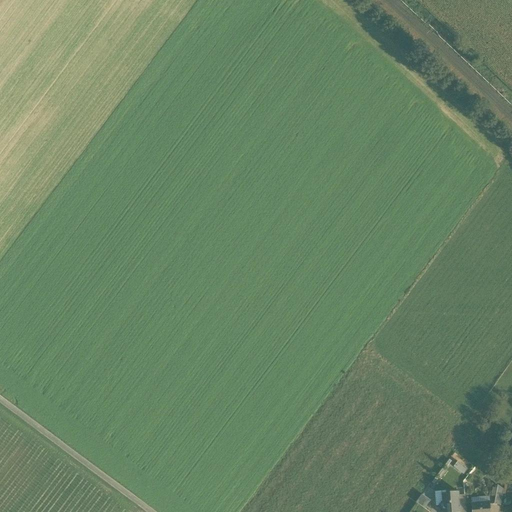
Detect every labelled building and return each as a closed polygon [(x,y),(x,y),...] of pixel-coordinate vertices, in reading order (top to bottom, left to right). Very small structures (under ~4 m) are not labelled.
[(468,469),(457,462),(453,467),(463,475),(468,469)] [(494,505),(500,506),(503,490),(497,486),(494,505)] [(443,510),(443,511),(460,511),(459,496),(459,493),(442,494),(442,502),(438,506),(443,510)] [(423,495),(416,504),(424,509),(430,501),(423,495)] [(489,511),(489,503),(479,504),(472,505),(472,511),(489,511)]
